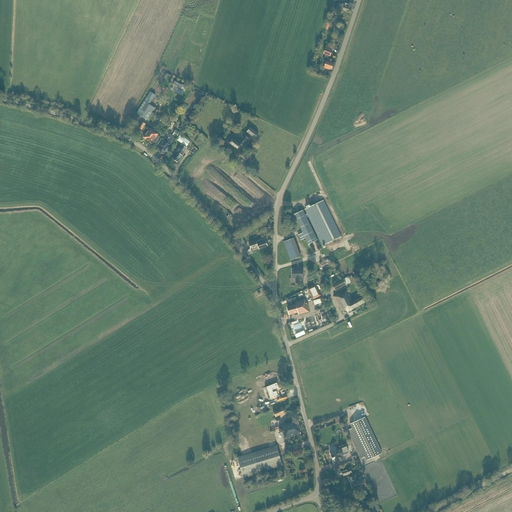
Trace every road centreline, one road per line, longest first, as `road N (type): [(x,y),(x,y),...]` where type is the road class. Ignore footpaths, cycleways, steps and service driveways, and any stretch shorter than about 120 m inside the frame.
road 1 (unclassified): [(273,285),(143,148),(0,99)]
road 2 (unclassified): [(273,285),(279,197),(359,0)]
road 3 (unclassified): [(319,495),(273,285)]
